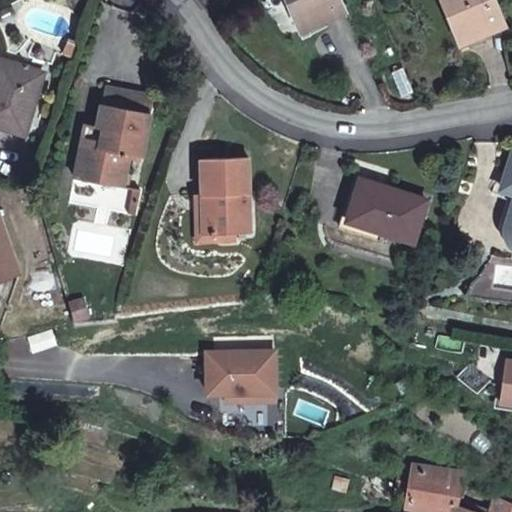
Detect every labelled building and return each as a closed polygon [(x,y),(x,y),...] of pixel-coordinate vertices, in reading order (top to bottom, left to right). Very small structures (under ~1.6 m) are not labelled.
[(294,0),(307,29),(328,20),(324,11),(342,4),(339,0),(294,0)] [(466,43),(488,35),(484,26),(502,18),(494,0),(440,0),(443,7),(450,4),(466,43)] [(324,11),(328,20),(345,13),(342,4),(324,11)] [(484,26),(488,35),(506,28),(502,18),(484,26)] [(0,126),(26,135),(46,73),(0,57),(0,126)] [(102,88),(94,129),(102,130),(100,142),(81,138),(73,178),(122,188),(128,155),(141,158),(152,98),(102,88)] [(102,130),(94,129),(84,127),(81,138),(100,142),(102,130)] [(511,154),(511,155),(501,189),(511,193),(511,205),(505,227),(505,233),(507,239),(511,245),(511,154)] [(200,160),(201,196),(202,235),(208,235),(208,239),(217,238),(217,236),(233,235),(249,235),(247,159),(200,160)] [(359,180),(347,219),(381,229),(380,232),(412,242),(425,201),(359,180)] [(202,235),(201,196),(192,196),(193,236),(202,235)] [(0,279),(20,273),(0,217),(0,279)] [(381,229),(347,219),(343,217),(339,229),(377,241),(380,232),(381,229)] [(233,243),(233,235),(217,236),(217,238),(208,239),(208,235),(202,235),(193,236),(193,244),(233,243)] [(89,301),(74,306),(81,326),(96,320),(89,301)] [(63,347),(60,332),(36,336),(38,351),(63,347)] [(273,354),(205,354),(205,395),(223,395),(223,403),(272,403),(273,354)] [(501,401),(511,402),(511,360),(507,359),(501,401)] [(409,500),(441,511),(450,511),(462,479),(421,465),(420,467),(408,464),(401,484),(413,489),(409,500)] [(511,511),(511,506),(482,496),(468,492),(463,507),(477,511),(476,511),(462,511),(457,510),(456,511),(511,511)]
